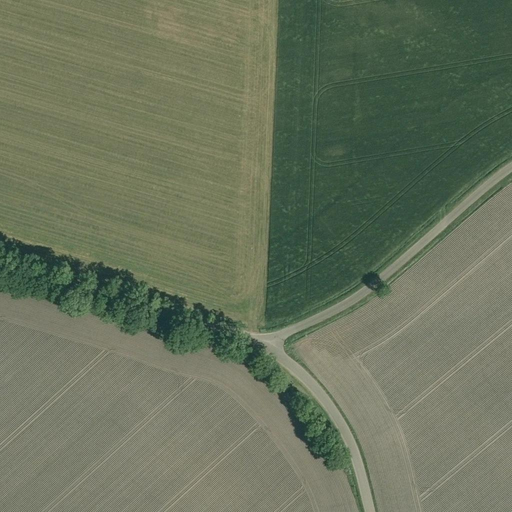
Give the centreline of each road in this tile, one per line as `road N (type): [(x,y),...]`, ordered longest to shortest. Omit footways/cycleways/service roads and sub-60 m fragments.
road 1 (unclassified): [(265,347),(360,298),(511,170)]
road 2 (unclassified): [(265,347),(0,262)]
road 3 (unclassified): [(371,511),(339,419),(265,347)]
